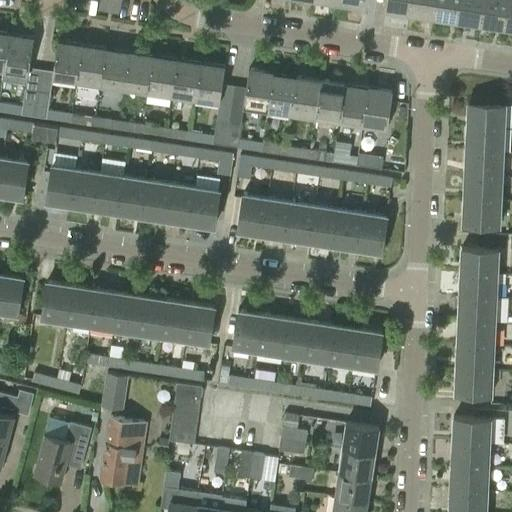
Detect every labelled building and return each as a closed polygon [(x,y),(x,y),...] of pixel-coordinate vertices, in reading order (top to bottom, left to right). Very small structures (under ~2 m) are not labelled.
[(411,13),(412,0),(387,0),(387,9),(411,13)] [(412,0),(411,13),(435,16),(437,0),(412,0)] [(437,0),(435,16),(459,20),(461,0),(437,0)] [(461,0),(459,20),(483,23),(486,0),(461,0)] [(486,0),(483,23),(506,27),(510,0),(486,0)] [(0,67),(4,68),(10,32),(0,30),(0,67)] [(10,32),(4,68),(29,72),(34,35),(10,32)] [(77,79),(82,43),(58,39),(52,76),(77,79)] [(101,83),(106,46),(82,43),(77,79),(101,83)] [(124,86),(130,50),(106,46),(101,83),(124,86)] [(148,90),(153,53),(130,50),(124,86),(148,90)] [(172,94),(177,57),(153,53),(148,90),(172,94)] [(196,97),(201,60),(177,57),(172,94),(196,97)] [(201,60),(196,97),(220,101),(226,64),(201,60)] [(268,108),(274,72),(249,68),(244,104),(268,108)] [(292,112),(298,75),(274,72),(268,108),(292,112)] [(316,115),(321,79),(298,75),(292,112),(316,115)] [(339,119),(345,82),(321,79),(316,115),(339,119)] [(363,122),(369,86),(345,82),(339,119),(363,122)] [(369,86),(363,122),(388,126),(393,90),(369,86)] [(35,116),(38,90),(26,88),(23,105),(0,101),(0,111),(21,115),(21,114),(35,116)] [(38,90),(35,116),(46,118),(70,121),(72,112),(48,109),(50,92),(38,90)] [(468,125),(505,127),(506,103),(469,101),(468,125)] [(406,115),(406,104),(398,104),(398,114),(406,115)] [(94,125),(96,116),(72,112),(70,121),(94,125)] [(118,129),(119,119),(96,116),(94,125),(118,129)] [(0,117),(0,126),(9,128),(10,119),(0,117)] [(226,145),(229,119),(216,117),(214,134),(191,130),(189,139),(226,145)] [(33,132),(35,123),(10,119),(9,128),(33,132)] [(142,132),(143,123),(119,119),(118,129),(142,132)] [(229,119),(226,145),(262,150),(263,141),(238,137),(240,121),(229,119)] [(35,123),(33,132),(32,137),(56,141),(57,135),(58,135),(59,127),(58,127),(59,126),(35,122),(35,123)] [(166,136),(167,126),(143,123),(142,132),(166,136)] [(505,127),(468,125),(467,149),(504,151),(505,127)] [(189,139),(191,130),(167,126),(166,136),(189,139)] [(59,127),(58,135),(81,139),(83,130),(59,127)] [(83,130),(81,139),(105,142),(106,134),(83,130)] [(106,134),(105,142),(129,146),(130,137),(106,134)] [(152,149),(154,141),(130,137),(129,146),(152,149)] [(176,153),(177,145),(154,141),(152,149),(176,153)] [(286,154),(287,145),(263,141),(262,150),(286,154)] [(333,161),(334,152),(319,149),(319,144),(312,143),(311,148),(309,157),(333,161)] [(200,157),(201,148),(177,145),(176,153),(200,157)] [(309,157),(311,148),(287,145),(286,154),(309,157)] [(201,148),(200,157),(219,159),(216,172),(230,174),(233,153),(201,148)] [(504,151),(467,149),(466,173),(503,175),(504,151)] [(357,164),(359,152),(358,152),(358,156),(334,152),(333,161),(357,164)] [(359,152),(357,164),(381,168),(382,155),(359,152)] [(273,168),(274,159),(239,154),(236,175),(249,177),(252,165),(273,168)] [(5,156),(0,189),(0,192),(24,196),(30,159),(5,156)] [(274,159),(273,168),(297,171),(298,163),(274,159)] [(71,203),(77,167),(52,163),(47,200),(71,203)] [(320,175),(322,166),(298,163),(297,171),(320,175)] [(344,178),(345,170),(322,166),(320,175),(344,178)] [(77,167),(71,203),(95,207),(101,170),(77,167)] [(101,170),(95,207),(119,211),(124,174),(101,170)] [(368,182),(369,173),(345,170),(344,178),(368,182)] [(369,173),(368,182),(390,185),(391,177),(369,173)] [(503,175),(466,173),(465,197),(502,199),(503,175)] [(124,174),(119,211),(142,214),(148,178),(124,174)] [(148,178),(142,214),(166,218),(172,181),(148,178)] [(172,181),(166,218),(190,222),(196,185),(172,181)] [(196,185),(190,222),(214,225),(220,189),(196,185)] [(266,193),(288,195),(288,186),(266,185),(266,193)] [(263,233),(269,196),(244,192),(239,229),(263,233)] [(269,196),(263,233),(287,236),(292,200),(269,196)] [(502,199),(465,197),(464,222),(501,223),(502,199)] [(292,200),(287,236),(310,240),(316,203),(292,200)] [(316,203),(310,240),(334,243),(340,207),(316,203)] [(340,207),(334,243),(358,247),(363,210),(340,207)] [(363,210),(358,247),(382,251),(388,214),(363,210)] [(461,270),(498,272),(499,247),(462,245),(461,270)] [(498,272),(461,270),(460,294),(497,296),(498,272)] [(0,272),(0,309),(19,312),(25,276),(0,272)] [(67,319),(73,283),(48,280),(43,316),(67,319)] [(91,323),(96,287),(73,283),(67,319),(91,323)] [(114,327),(120,290),(96,287),(91,323),(114,327)] [(138,330),(144,294),(120,290),(114,327),(138,330)] [(162,334),(167,298),(144,294),(138,330),(162,334)] [(497,296),(460,294),(459,318),(496,320),(497,296)] [(185,337),(191,301),(167,298),(162,334),(185,337)] [(191,301),(185,337),(210,341),(215,305),(191,301)] [(258,349),(264,312),(239,309),(234,345),(258,349)] [(282,352),(287,316),(264,312),(258,349),(282,352)] [(306,356),(311,320),(287,316),(282,352),(306,356)] [(496,320),(459,318),(458,342),(495,344),(496,320)] [(329,360),(335,323),(311,320),(306,356),(329,360)] [(353,363),(358,327),(335,323),(329,360),(353,363)] [(358,327),(353,363),(377,367),(383,331),(358,327)] [(495,344),(458,342),(457,366),(494,368),(495,344)] [(109,365),(110,355),(86,352),(85,361),(109,365)] [(132,368),(134,359),(110,355),(109,365),(132,368)] [(156,371),(157,363),(134,359),(132,368),(156,371)] [(0,368),(12,371),(13,363),(0,360),(0,368)] [(180,375),(181,366),(157,363),(156,371),(180,375)] [(181,366),(180,375),(204,378),(206,370),(181,366)] [(494,368),(457,366),(455,391),(492,393),(494,368)] [(59,374),(57,385),(79,390),(80,382),(70,380),(72,370),(60,368),(59,374)] [(107,370),(102,405),(124,409),(130,374),(107,370)] [(57,385),(59,374),(58,376),(35,371),(33,379),(57,385)] [(253,386),(254,377),(230,374),(229,383),(253,386)] [(254,377),(253,386),(276,390),(278,381),(254,377)] [(202,396),(203,385),(178,381),(177,392),(202,396)] [(300,393),(301,385),(278,381),(276,390),(300,393)] [(324,397),(325,388),(301,385),(300,393),(324,397)] [(347,400),(349,392),(325,388),(324,397),(347,400)] [(200,408),(202,396),(177,392),(175,404),(200,408)] [(349,392),(347,400),(372,404),(373,396),(349,392)] [(0,462),(2,463),(15,412),(18,399),(0,394),(0,462)] [(198,419),(200,408),(175,404),(174,415),(198,419)] [(297,428),(299,414),(286,411),(283,425),(297,428)] [(137,480),(141,456),(147,420),(133,418),(112,414),(102,475),(137,480)] [(174,415),(172,427),(197,431),(198,419),(174,415)] [(454,415),(453,439),(490,441),(491,417),(454,415)] [(82,458),(91,425),(71,420),(66,437),(45,431),(35,472),(63,479),(69,455),(82,458)] [(345,446),(376,450),(380,425),(348,421),(345,446)] [(281,436),(306,440),(307,429),(297,428),(283,425),(282,425),(281,436)] [(195,441),(197,431),(172,427),(170,438),(195,441)] [(169,450),(170,438),(160,436),(159,448),(169,450)] [(306,440),(281,436),(279,449),(304,453),(306,440)] [(453,439),(452,464),(489,465),(490,441),(453,439)] [(226,473),(229,448),(217,445),(213,470),(226,473)] [(341,470),(372,475),(376,450),(345,446),(341,470)] [(249,477),(253,451),(242,449),(238,475),(249,477)] [(253,451),(249,477),(261,479),(265,453),(253,451)] [(300,477),(302,464),(291,463),(290,476),(300,477)] [(302,464),(300,477),(313,479),(315,466),(306,464),(302,464)] [(452,464),(451,488),(488,489),(489,465),(452,464)] [(337,495),(369,499),(372,475),(341,470),(337,495)] [(195,511),(199,490),(164,485),(162,506),(171,507),(170,511),(195,511)] [(453,511),(486,511),(488,489),(451,488),(450,511),(453,511)] [(199,490),(195,511),(220,511),(223,496),(222,496),(223,493),(199,490)] [(366,511),(369,499),(337,495),(334,511),(366,511)] [(223,496),(220,511),(244,511),(245,509),(247,500),(223,496)]
